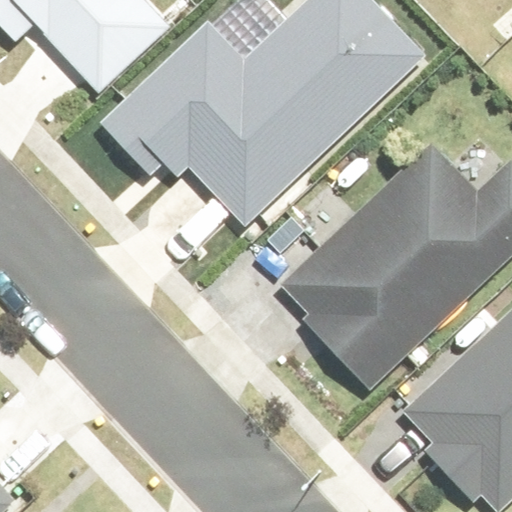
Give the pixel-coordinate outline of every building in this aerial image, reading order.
[(150,0),(0,0),(0,25),(21,46),(36,31),(104,99),(176,28),(149,1),(150,0)] [(426,63),(366,0),(319,0),(247,69),(211,31),(108,128),(163,186),(180,170),(243,236),(426,63)] [(511,175),(479,206),(434,158),(286,298),(375,392),(511,263),(511,175)] [(511,322),(412,419),(440,448),(431,456),(485,511),(510,511),(511,511),(511,322)] [(0,508),(8,501),(0,492),(0,508)]
